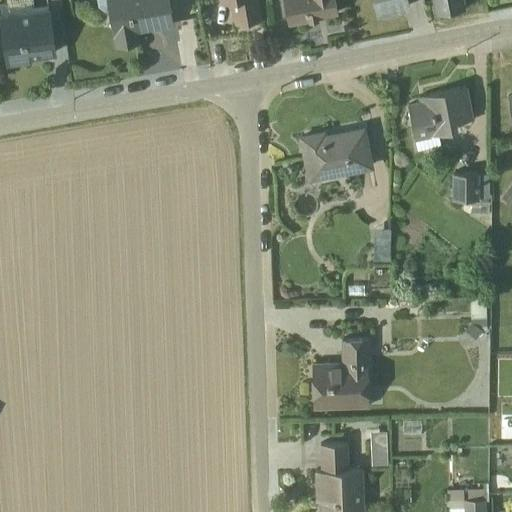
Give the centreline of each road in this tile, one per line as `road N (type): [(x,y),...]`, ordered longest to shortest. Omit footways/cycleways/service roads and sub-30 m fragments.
road 1 (unclassified): [(258,511),(249,81)]
road 2 (residential): [(249,81),(511,27)]
road 3 (residential): [(0,124),(249,81)]
